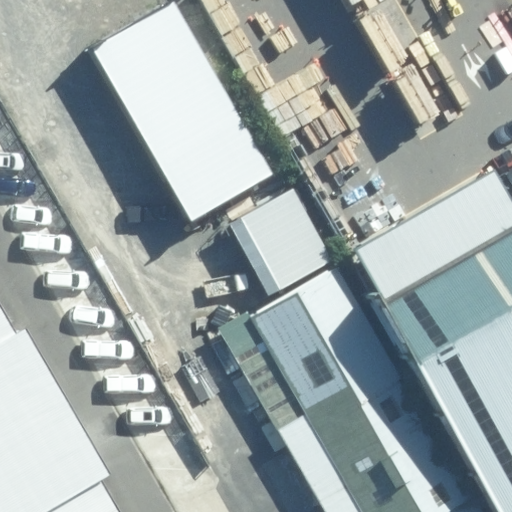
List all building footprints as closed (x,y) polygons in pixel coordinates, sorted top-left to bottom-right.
[(263,175),(165,0),(160,0),(78,46),(177,222),(263,175)] [(511,511),(511,220),(509,222),(478,168),(338,249),(490,511),(511,511)] [(323,258),(284,187),(218,222),(258,294),(323,258)] [(209,326),(224,350),(146,392),(214,511),(304,511),(312,508),(314,511),(468,511),(331,263),(209,326)] [(0,323),(0,511),(111,511),(92,481),(104,475),(19,332),(9,338),(0,323)]
